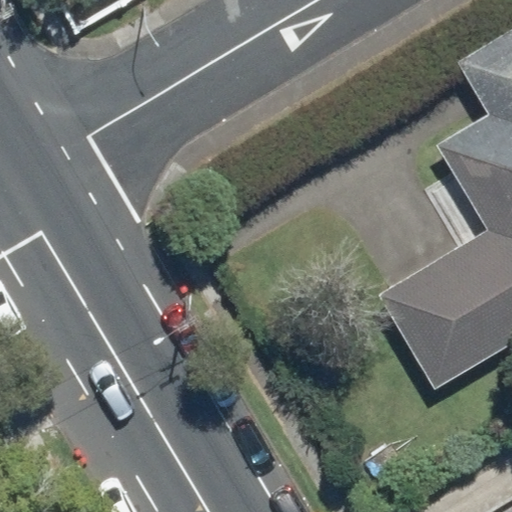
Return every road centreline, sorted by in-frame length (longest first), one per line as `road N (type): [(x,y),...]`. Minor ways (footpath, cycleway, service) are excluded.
road 1 (secondary): [(215,511),(15,177)]
road 2 (residential): [(15,177),(312,0)]
